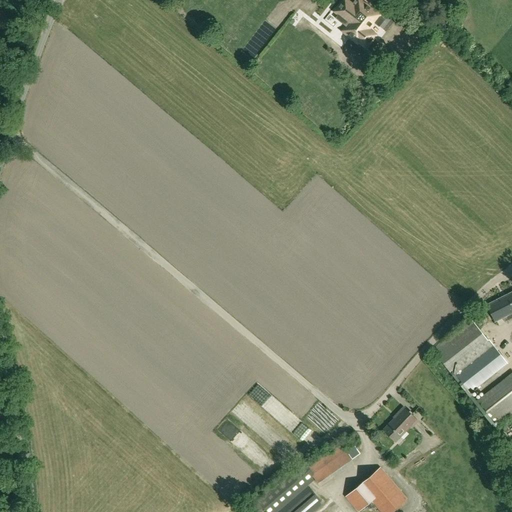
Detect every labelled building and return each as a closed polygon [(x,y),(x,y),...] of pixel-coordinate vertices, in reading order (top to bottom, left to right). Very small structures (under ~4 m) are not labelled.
[(357,29),(352,34),(367,46),(374,38),(367,32),(380,15),(361,0),(355,8),(344,0),(342,0),(334,11),(357,29)] [(495,322),(511,312),(511,292),(487,306),(495,322)] [(467,395),(506,364),(471,320),(433,351),(467,395)] [(493,428),(511,414),(511,373),(474,403),(493,428)] [(398,415),(394,419),(406,431),(410,426),(412,428),(418,421),(403,407),(397,414),(398,415)] [(406,431),(394,419),(383,430),(395,442),(406,431)] [(303,461),(247,509),(249,511),(257,511),(264,507),(267,511),(303,511),(319,499),(307,486),(317,477),(321,481),(360,454),(354,445),(346,451),(340,444),(308,467),(303,461)] [(388,511),(404,500),(379,467),(342,494),(354,510),(366,501),(368,504),(370,502),(377,511),(388,511)]
